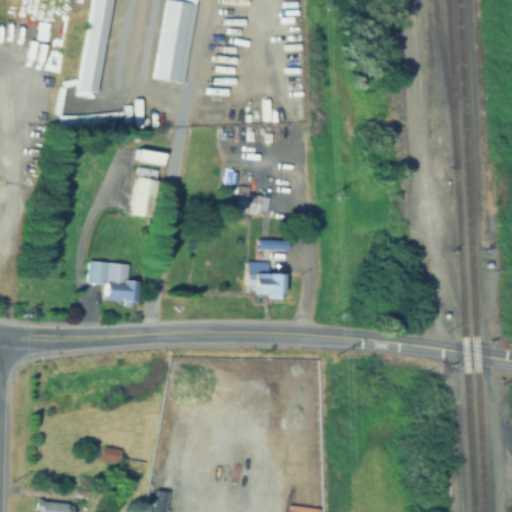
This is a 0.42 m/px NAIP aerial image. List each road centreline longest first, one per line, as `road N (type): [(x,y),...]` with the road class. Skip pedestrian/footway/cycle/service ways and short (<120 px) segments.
road 1 (secondary): [(511,364),(321,335),(157,332)]
road 2 (secondary): [(157,332),(0,334)]
